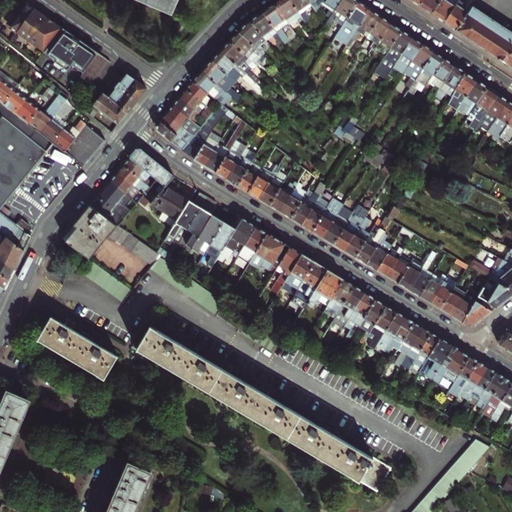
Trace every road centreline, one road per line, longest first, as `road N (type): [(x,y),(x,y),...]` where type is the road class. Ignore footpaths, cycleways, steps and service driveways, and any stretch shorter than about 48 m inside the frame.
road 1 (residential): [(471,343),(187,169),(131,126)]
road 2 (tertiary): [(0,331),(49,226),(131,126)]
road 3 (residential): [(384,0),(511,84)]
road 4 (residential): [(164,85),(43,0)]
